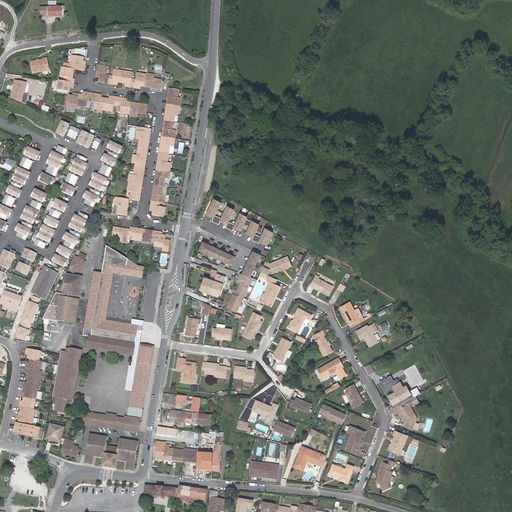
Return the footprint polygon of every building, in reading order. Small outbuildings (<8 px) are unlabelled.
[(61,15),(61,10),(64,10),(63,5),(40,6),(40,13),(47,13),(47,15),(61,15)] [(83,57),(72,55),(70,65),(63,64),(62,67),(74,69),(84,71),(84,67),(82,67),(83,61),(83,57)] [(50,70),(47,59),(31,62),(33,73),(40,71),(41,72),(50,70)] [(106,75),(107,67),(97,66),(96,77),(99,78),(105,79),(105,81),(104,83),(108,84),(110,76),(106,75)] [(72,79),(74,69),(62,67),(61,77),(66,78),(66,81),(74,83),(74,79),(72,79)] [(122,83),(124,71),(114,70),(113,76),(110,76),(108,84),(112,84),(113,81),(118,82),(122,83)] [(136,80),(132,79),(133,73),(124,71),(122,83),(126,83),(131,84),(131,87),(135,88),(136,80)] [(145,87),(146,75),(137,74),(136,80),(135,88),(139,89),(139,86),(141,86),(145,87)] [(161,89),(162,80),(154,79),(155,75),(147,74),(146,75),(145,87),(149,87),(149,86),(150,86),(150,87),(161,89)] [(70,88),(70,86),(73,87),(74,83),(66,81),(59,80),(58,90),(69,92),(70,88)] [(24,94),(26,83),(15,81),(14,85),(15,85),(13,98),(22,102),(23,94),(24,94)] [(180,107),(181,98),(177,98),(179,90),(170,88),(168,99),(169,99),(169,101),(168,101),(167,105),(180,107)] [(87,107),(87,101),(91,102),(92,94),(89,93),(88,96),(83,95),(79,94),(77,106),(87,107)] [(77,106),(79,94),(75,94),(74,97),(72,96),(69,96),(67,107),(76,109),(77,106)] [(103,110),(105,99),(101,98),(96,97),(96,94),(92,94),(91,102),(95,102),(94,108),(103,110)] [(113,112),(114,105),(117,106),(119,98),(115,97),(115,100),(109,99),(105,99),(103,110),(113,112)] [(130,114),(131,103),(128,102),(122,101),(123,99),(119,98),(117,106),(121,106),(120,113),(130,114)] [(146,114),(148,105),(137,104),(137,105),(135,105),(135,104),(131,103),(130,114),(129,115),(138,117),(138,113),(146,114)] [(173,122),(175,114),(178,114),(180,107),(167,105),(167,109),(168,109),(168,110),(166,110),(165,121),(173,122)] [(175,139),(176,131),(172,130),(173,122),(165,121),(163,131),(164,132),(164,133),(163,133),(162,137),(175,139)] [(75,129),(72,128),(71,128),(68,127),(68,126),(61,123),(57,133),(63,136),(66,131),(69,132),(68,136),(71,137),(75,129)] [(149,139),(150,129),(142,128),(141,131),(137,131),(136,139),(140,139),(139,147),(147,149),(149,140),(147,140),(148,138),(149,139)] [(83,145),(87,135),(82,132),(82,133),(78,131),(79,131),(75,129),(71,137),(75,139),(76,135),(80,137),(77,143),(83,145)] [(100,141),(96,139),(96,140),(93,138),(87,135),(83,145),(88,148),(91,143),(94,145),(93,147),(96,149),(100,141)] [(168,154),(170,146),(173,147),(175,139),(162,137),(161,141),(163,141),(162,143),(161,142),(159,153),(168,154)] [(183,152),(185,140),(176,140),(175,151),(183,152)] [(119,153),(121,148),(111,142),(108,148),(114,151),(112,154),(109,153),(108,156),(115,160),(117,157),(117,156),(118,153),(119,153)] [(61,163),(64,158),(63,157),(65,154),(67,151),(59,147),(57,150),(61,152),(59,155),(53,153),(51,158),(61,163)] [(144,160),(144,159),(146,159),(147,149),(139,147),(137,156),(134,155),(132,163),(136,163),(135,167),(144,169),(145,160),(144,160)] [(36,160),(39,153),(29,148),(26,155),(25,158),(24,158),(23,161),(30,165),(32,162),(29,160),(31,157),(36,160)] [(169,171),(171,163),(167,162),(168,154),(159,153),(158,164),(159,164),(159,166),(157,165),(157,169),(169,171)] [(113,166),(115,160),(108,156),(105,155),(102,161),(108,164),(106,167),(103,165),(101,169),(109,173),(111,169),(110,169),(112,166),(113,166)] [(84,170),(86,165),(84,163),(86,160),(78,156),(73,165),(84,170)] [(57,172),(61,163),(51,158),(48,164),(51,165),(49,168),(57,172)] [(10,172),(14,163),(7,160),(3,168),(10,172)] [(30,173),(24,170),(26,167),(29,169),(30,165),(23,161),(21,165),(20,168),(19,168),(17,174),(27,179),(30,173)] [(81,176),(84,170),(73,165),(71,171),(70,174),(69,174),(67,178),(75,181),(77,178),(74,177),(75,173),(81,176)] [(141,181),(141,179),(143,179),(144,169),(135,167),(134,175),(130,175),(129,183),(142,185),(142,181),(141,181)] [(50,186),(54,179),(53,179),(55,175),(55,176),(57,172),(49,168),(47,172),(50,173),(49,177),(43,174),(40,181),(50,186)] [(103,185),(106,179),(105,179),(107,176),(108,176),(109,173),(101,169),(100,172),(103,174),(101,177),(96,174),(93,180),(103,185)] [(163,187),(164,179),(168,179),(169,171),(157,169),(156,173),(157,173),(157,175),(156,175),(154,185),(163,187)] [(27,179),(17,174),(14,179),(15,180),(13,183),(12,183),(11,186),(19,190),(20,186),(17,185),(19,182),(24,184),(27,179)] [(74,189),(69,187),(71,183),(74,185),(75,181),(67,178),(66,181),(65,185),(64,184),(61,191),(71,196),(74,189)] [(101,190),(103,185),(93,180),(90,185),(96,188),(94,192),(91,190),(89,194),(97,197),(99,194),(100,190),(101,190)] [(141,189),(142,185),(129,183),(128,191),(131,191),(130,199),(139,201),(141,190),(139,190),(140,188),(141,189)] [(164,204),(166,195),(162,195),(163,187),(154,185),(152,196),(154,196),(153,198),(152,198),(151,202),(160,203),(164,204)] [(19,197),(21,191),(19,190),(11,186),(8,192),(9,192),(7,195),(5,199),(13,202),(14,199),(11,197),(13,194),(19,197)] [(43,202),(46,195),(36,190),(32,197),(38,200),(36,203),(33,201),(32,205),(40,209),(41,205),(42,202),(43,202)] [(93,207),(97,197),(89,194),(87,192),(84,198),(87,199),(85,203),(93,207)] [(128,203),(128,199),(116,197),(115,205),(118,206),(117,214),(126,215),(128,205),(126,204),(127,203),(128,203)] [(9,216),(12,210),(6,208),(8,204),(11,206),(13,202),(5,199),(3,202),(4,202),(2,206),(2,205),(0,209),(0,211),(7,215),(9,216)] [(214,199),(207,215),(214,218),(212,222),(219,225),(221,222),(227,224),(226,228),(233,231),(235,228),(241,231),(247,217),(241,214),(236,225),(229,222),(234,210),(228,206),(222,219),(215,216),(221,203),(214,199)] [(64,212),(67,205),(56,200),(53,207),(54,207),(52,211),(52,210),(50,214),(58,217),(59,214),(56,213),(58,209),(64,212)] [(164,217),(165,207),(159,206),(160,203),(151,202),(151,206),(154,206),(153,212),(152,215),(160,217),(164,217)] [(35,218),(40,209),(32,205),(30,208),(27,207),(25,213),(35,218)] [(33,223),(35,218),(25,213),(22,218),(28,221),(26,224),(23,223),(22,226),(29,230),(31,227),(30,226),(32,223),(33,223)] [(56,228),(59,222),(56,221),(58,217),(50,214),(45,223),(53,227),(56,228)] [(83,227),(88,217),(80,214),(78,217),(76,216),(73,221),(83,227)] [(80,232),(83,227),(73,221),(70,227),(76,230),(74,233),(71,232),(69,235),(77,239),(79,235),(78,235),(80,232)] [(259,225),(253,221),(247,234),(253,237),(252,240),(259,244),(260,242),(267,245),(273,233),(266,229),(262,237),(255,234),(257,229),(259,225)] [(52,230),(53,227),(45,223),(41,232),(51,237),(54,231),(52,230)] [(25,239),(29,230),(22,226),(19,225),(16,231),(19,232),(17,236),(25,239)] [(129,235),(130,230),(126,229),(125,231),(124,230),(124,229),(113,227),(112,236),(120,238),(120,242),(128,243),(129,235)] [(141,241),(143,230),(130,228),(130,230),(129,235),(132,236),(132,239),(141,241)] [(155,240),(156,232),(143,230),(141,241),(151,242),(151,239),(155,240)] [(49,242),(51,237),(41,232),(38,237),(39,238),(37,241),(35,244),(43,248),(45,244),(41,243),(43,240),(49,242)] [(164,248),(165,236),(162,235),(160,235),(160,232),(156,232),(155,240),(154,246),(164,248)] [(73,248),(77,239),(69,235),(67,234),(64,239),(67,241),(65,244),(73,248)] [(202,242),(199,251),(231,265),(237,252),(234,251),(232,256),(227,253),(229,249),(226,248),(224,252),(219,250),(221,245),(218,244),(216,249),(211,246),(213,242),(210,240),(208,245),(202,242)] [(68,257),(73,248),(65,244),(63,248),(61,246),(58,252),(60,253),(68,257)] [(107,318),(114,275),(140,279),(142,266),(136,265),(106,245),(101,273),(95,272),(85,335),(89,336),(87,348),(133,355),(137,333),(142,333),(144,320),(130,318),(130,321),(107,318)] [(11,262),(14,256),(15,252),(11,250),(9,254),(4,251),(1,257),(11,262)] [(33,261),(36,255),(26,250),(23,256),(28,259),(27,262),(31,264),(32,261),(33,261)] [(242,274),(250,277),(260,255),(252,251),(242,274)] [(64,267),(68,257),(60,253),(59,257),(56,256),(53,261),(64,267)] [(80,272),(86,262),(75,256),(68,269),(68,270),(74,273),(76,270),(80,272)] [(292,266),(288,256),(269,264),(272,273),(281,270),(292,266)] [(8,268),(11,262),(1,257),(0,259),(0,264),(4,266),(2,269),(6,271),(8,268)] [(27,274),(30,268),(29,268),(31,264),(27,262),(25,266),(19,263),(16,269),(27,274)] [(45,300),(58,273),(44,266),(31,293),(45,300)] [(75,323),(79,299),(69,298),(69,295),(75,296),(75,294),(78,295),(79,288),(76,287),(77,285),(79,285),(81,279),(78,278),(78,276),(66,274),(63,294),(56,293),(43,319),(57,321),(57,320),(75,323)] [(219,297),(225,277),(216,274),(214,281),(204,277),(200,290),(219,297)] [(241,283),(236,295),(243,298),(252,278),(250,277),(242,274),(240,274),(237,281),(241,283)] [(333,286),(319,279),(319,277),(316,275),(315,277),(310,286),(328,295),(333,286)] [(275,296),(280,287),(274,284),(277,280),(270,276),(267,281),(270,283),(265,295),(266,295),(263,302),(271,306),(275,298),(274,297),(274,296),(275,296)] [(342,292),(345,286),(340,283),(337,289),(342,292)] [(19,306),(23,294),(11,289),(7,287),(2,299),(19,306)] [(227,307),(237,312),(243,298),(236,295),(233,293),(227,307)] [(16,312),(19,306),(2,299),(1,299),(1,301),(0,300),(0,314),(2,307),(16,312)] [(359,318),(350,302),(341,307),(350,323),(354,321),(356,325),(364,320),(363,319),(362,316),(359,318)] [(380,316),(391,312),(389,307),(378,311),(380,316)] [(298,333),(306,318),(310,320),(312,315),(298,308),(294,316),(295,316),(294,318),(296,318),(295,320),(293,319),(293,320),(292,320),(288,328),(298,333)] [(258,329),(262,322),(259,320),(261,316),(254,313),(243,335),(251,339),(254,331),(253,331),(254,329),(255,330),(256,328),(258,329)] [(195,336),(198,319),(188,318),(186,335),(195,336)] [(342,327),(345,334),(352,331),(348,324),(342,327)] [(53,338),(55,326),(46,325),(44,336),(53,338)] [(373,333),(375,332),(371,325),(368,327),(367,325),(356,331),(361,340),(364,338),(366,338),(366,339),(366,340),(369,347),(378,342),(373,333)] [(230,340),(232,329),(222,328),(217,327),(216,329),(213,329),(212,336),(216,336),(215,338),(223,339),(230,340)] [(32,342),(33,332),(26,330),(24,341),(32,342)] [(327,342),(324,336),(325,335),(323,330),(314,335),(316,340),(315,340),(324,356),(333,351),(329,346),(327,342)] [(133,390),(140,344),(142,333),(137,333),(133,355),(132,364),(131,364),(126,389),(133,390)] [(52,347),(53,339),(44,338),(42,345),(52,347)] [(282,361),(291,342),(282,338),(275,352),(276,352),(274,357),(282,361)] [(57,380),(75,384),(81,351),(76,350),(77,343),(68,341),(66,353),(65,355),(61,354),(57,380)] [(143,408),(154,346),(140,344),(133,390),(130,406),(143,408)] [(39,361),(41,351),(27,349),(26,353),(29,353),(28,355),(28,359),(30,359),(39,361)] [(192,383),(195,363),(185,362),(186,360),(179,358),(178,369),(185,370),(186,370),(186,373),(184,373),(183,382),(192,383)] [(342,367),(341,367),(340,367),(339,365),(341,363),(338,358),(318,370),(323,378),(335,371),(340,379),(346,375),(342,367)] [(40,371),(42,361),(39,361),(30,359),(30,363),(29,365),(27,364),(26,368),(28,368),(28,369),(31,369),(40,371)] [(226,368),(227,367),(219,366),(216,366),(217,364),(207,363),(205,374),(215,375),(215,377),(225,379),(225,378),(226,368)] [(365,367),(369,374),(376,371),(372,363),(365,367)] [(253,383),(255,371),(247,370),(245,370),(245,368),(235,367),(233,378),(243,379),(243,381),(253,383)] [(40,381),(42,371),(40,371),(31,369),(28,369),(28,368),(27,372),(30,373),(29,375),(29,379),(40,381)] [(403,388),(400,383),(395,386),(390,377),(381,382),(388,396),(390,395),(395,403),(393,404),(395,408),(396,407),(412,398),(408,390),(405,392),(403,388)] [(38,391),(40,381),(29,379),(28,382),(27,384),(25,383),(24,387),(27,388),(38,391)] [(357,379),(353,382),(357,387),(361,384),(357,379)] [(73,396),(75,384),(57,380),(54,393),(73,396)] [(358,395),(357,394),(358,393),(353,385),(346,389),(348,392),(346,394),(353,408),(363,402),(359,395),(358,395)] [(36,400),(38,391),(27,388),(24,387),(23,391),(26,392),(25,394),(24,398),(36,400)] [(185,404),(186,396),(178,395),(176,403),(185,404)] [(417,418),(410,406),(414,404),(414,405),(419,402),(415,396),(414,397),(413,398),(412,398),(396,407),(395,408),(399,415),(400,414),(403,419),(405,418),(406,417),(406,419),(405,426),(413,429),(415,422),(416,421),(417,418)] [(64,412),(67,399),(59,397),(56,411),(64,412)] [(201,398),(194,397),(193,403),(194,403),(194,405),(193,413),(192,424),(197,424),(199,414),(201,398)] [(289,405),(308,413),(312,404),(296,397),(295,400),(291,399),(289,405)] [(34,410),(36,400),(24,398),(24,401),(23,403),(20,402),(19,406),(22,407),(34,410)] [(273,419),(278,405),(274,404),(272,407),(269,406),(267,406),(266,406),(266,405),(256,400),(252,410),(266,416),(267,417),(271,419),(273,419)] [(332,408),(322,404),(319,412),(328,416),(328,417),(343,423),(347,414),(332,408)] [(33,418),(35,410),(34,410),(22,407),(23,408),(22,410),(21,410),(20,415),(33,418)] [(176,422),(185,423),(186,412),(177,411),(176,422)] [(185,423),(192,424),(193,413),(186,412),(185,423)] [(139,433),(141,420),(126,417),(126,420),(117,418),(117,416),(108,414),(108,417),(85,413),(84,416),(72,415),(72,419),(84,421),(84,424),(139,433)] [(210,426),(211,415),(199,414),(197,424),(204,425),(210,426)] [(32,426),(33,418),(20,415),(19,420),(20,421),(20,423),(18,423),(32,426)] [(247,428),(248,424),(239,421),(237,428),(247,430),(250,431),(250,429),(247,428)] [(295,428),(277,421),(273,430),(291,438),(295,428)] [(43,439),(45,429),(44,429),(32,426),(18,423),(16,422),(14,432),(43,439)] [(60,442),(64,428),(63,428),(51,425),(47,439),(60,442)] [(171,436),(172,429),(160,427),(158,427),(157,434),(171,436)] [(360,439),(364,431),(353,427),(351,433),(345,449),(359,454),(361,450),(359,449),(362,443),(361,443),(358,441),(358,440),(360,439)] [(402,450),(407,436),(395,431),(393,435),(394,436),(393,439),(393,440),(394,440),(393,441),(392,441),(392,442),(391,444),(390,444),(389,447),(390,448),(389,450),(401,455),(403,450),(402,450)] [(222,443),(224,433),(217,432),(216,435),(216,437),(215,439),(214,445),(221,445),(221,444),(222,443)] [(134,471),(139,442),(121,439),(120,448),(107,446),(109,437),(91,434),(86,464),(93,465),(95,457),(105,458),(104,467),(116,469),(117,460),(118,460),(128,462),(127,470),(134,471)] [(212,471),(213,452),(214,445),(215,439),(209,438),(208,444),(209,444),(209,453),(198,453),(197,470),(212,471)] [(75,457),(78,447),(73,445),(74,442),(65,439),(64,444),(62,453),(75,457)] [(172,461),(174,449),(169,448),(170,445),(166,445),(166,442),(157,442),(155,459),(172,461)] [(220,472),(221,445),(214,445),(213,452),(212,471),(220,472)] [(325,456),(302,447),(294,467),(303,470),(307,461),(321,466),(325,456)] [(183,462),(184,450),(174,449),(172,461),(183,462)] [(196,463),(197,450),(184,449),(184,450),(183,462),(196,463)] [(387,483),(391,471),(393,466),(395,467),(396,463),(389,460),(387,463),(383,462),(378,475),(380,476),(378,481),(379,483),(383,491),(391,488),(389,483),(387,484),(387,483)] [(276,479),(278,466),(263,463),(252,462),(250,476),(276,479)] [(348,483),(354,466),(347,464),(345,469),(333,464),(329,474),(339,478),(339,480),(348,483)] [(175,497),(176,488),(144,486),(144,495),(154,495),(154,497),(157,497),(161,497),(163,498),(163,496),(175,497)] [(190,496),(191,488),(180,486),(177,495),(177,500),(190,502),(191,497),(190,496)] [(205,505),(207,491),(191,488),(190,496),(191,497),(190,502),(196,503),(203,504),(205,505)] [(212,498),(217,499),(218,492),(210,490),(209,497),(212,498)] [(217,499),(212,498),(209,511),(218,511),(219,510),(220,510),(223,511),(225,500),(217,499)] [(253,502),(238,499),(236,511),(241,511),(242,511),(247,510),(251,510),(253,502)] [(261,511),(277,511),(279,506),(279,505),(263,503),(261,511)]
